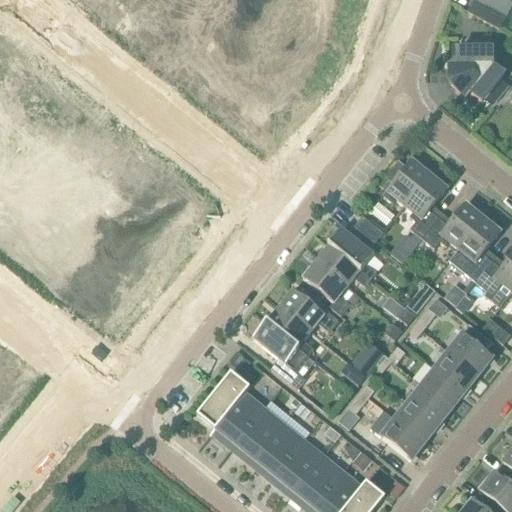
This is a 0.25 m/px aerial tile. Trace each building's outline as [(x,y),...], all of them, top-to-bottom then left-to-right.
[(102,0),(93,11),(112,26),(133,0),(102,0)] [(149,0),(133,0),(112,26),(130,41),(148,19),(158,27),(174,7),(164,0),(161,0),(157,6),(149,0)] [(274,27),(285,12),(269,0),(248,0),(246,4),(274,27)] [(499,32),(511,8),(511,6),(500,0),(476,0),(468,15),(499,32)] [(311,15),(306,21),(315,28),(320,22),(311,15)] [(172,56),(161,69),(179,83),(207,49),(190,35),(196,28),(185,19),(162,47),(172,56)] [(320,22),(315,28),(325,36),(330,30),(320,22)] [(2,32),(0,34),(0,78),(23,50),(2,32)] [(207,49),(179,83),(197,97),(207,84),(218,93),(241,64),(229,55),(223,62),(207,49)] [(23,50),(0,78),(0,86),(17,100),(44,66),(23,50)] [(449,69),(449,82),(450,82),(450,88),(455,93),(465,102),(470,95),(482,105),(505,78),(493,68),(492,53),(457,53),(457,69),(449,69)] [(44,66),(17,100),(38,117),(65,84),(44,66)] [(243,96),(225,118),(244,133),(271,99),(254,84),(260,77),(249,68),(234,88),(243,96)] [(271,99),(244,133),(262,148),(280,125),(290,133),(306,114),(295,105),(289,113),(271,99)] [(84,104),(60,135),(77,149),(102,119),(84,104)] [(102,119),(77,149),(94,163),(119,132),(102,119)] [(119,132),(94,163),(111,177),(136,146),(119,132)] [(405,210),(430,179),(412,164),(403,177),(399,173),(390,184),(394,187),(384,200),(393,207),(397,203),(405,210)] [(47,168),(42,174),(42,175),(51,182),(56,175),(47,168)] [(157,169),(149,178),(155,183),(163,174),(157,169)] [(42,175),(37,181),(47,188),(52,182),(51,182),(42,175)] [(56,175),(51,182),(52,182),(60,189),(65,183),(56,175)] [(149,178),(141,188),(148,193),(155,183),(149,178)] [(447,193),(430,179),(405,210),(413,216),(410,220),(416,225),(410,233),(422,242),(439,222),(430,214),(447,193)] [(52,182),(47,188),(56,196),(61,190),(60,189),(52,182)] [(74,189),(68,195),(78,203),(83,197),(74,189)] [(195,190),(183,205),(212,230),(225,214),(195,190)] [(137,193),(129,203),(136,208),(143,198),(137,193)] [(183,205),(171,220),(200,244),(212,230),(183,205)] [(5,206),(0,211),(0,247),(23,220),(5,206)] [(73,207),(68,213),(77,221),(82,215),(73,207)] [(359,218),(364,212),(358,207),(354,213),(359,218)] [(450,246),(458,253),(483,222),(466,208),(449,229),(439,222),(422,242),(435,253),(441,245),(447,250),(450,246)] [(120,214),(113,223),(119,228),(127,219),(120,214)] [(82,215),(77,221),(86,229),(91,222),(82,215)] [(363,219),(355,229),(374,245),(382,235),(363,219)] [(23,220),(0,247),(0,252),(14,264),(39,233),(23,220)] [(171,220),(158,235),(188,259),(200,244),(171,220)] [(488,225),(483,222),(458,253),(454,258),(462,265),(457,271),(476,286),(493,265),(484,257),(501,236),(496,232),(498,230),(490,223),(488,225)] [(113,223),(105,232),(111,237),(119,228),(113,223)] [(367,254),(374,245),(355,229),(348,238),(341,233),(328,250),(329,250),(371,283),(376,276),(366,268),(374,259),(367,254)] [(39,233),(14,264),(31,278),(56,247),(39,233)] [(158,235),(146,250),(176,274),(188,259),(158,235)] [(96,244),(89,253),(95,258),(102,249),(96,244)] [(56,247),(31,278),(49,292),(74,261),(56,247)] [(146,250),(134,265),(164,289),(176,274),(146,250)] [(365,290),(371,283),(329,250),(316,266),(347,291),(355,282),(365,290)] [(89,253),(81,262),(87,267),(95,258),(89,253)] [(493,265),(476,286),(488,296),(494,289),(501,294),(504,290),(511,296),(511,295),(511,260),(502,273),(493,265)] [(134,265),(122,280),(152,304),(164,289),(134,265)] [(340,300),(347,291),(316,266),(303,282),(333,306),(330,311),(341,320),(351,308),(340,300)] [(72,273),(64,283),(71,288),(78,278),(72,273)] [(122,280),(110,295),(140,319),(152,304),(122,280)] [(64,283),(57,292),(63,297),(71,288),(64,283)] [(279,311),(311,336),(318,327),(329,335),(338,324),(327,314),(323,319),(293,294),(279,311)] [(110,295),(98,310),(128,334),(140,319),(110,295)] [(415,319),(420,313),(408,303),(403,309),(406,312),(415,319)] [(98,310),(85,326),(115,350),(128,334),(98,310)] [(311,336),(279,311),(267,326),(309,359),(314,353),(304,345),(311,336)] [(415,319),(406,312),(398,321),(408,329),(415,319)] [(428,312),(419,323),(427,329),(436,318),(428,312)] [(418,341),(427,329),(419,323),(410,335),(418,341)] [(483,332),(504,349),(511,339),(491,323),(483,332)] [(309,359),(267,326),(267,325),(253,342),(278,363),(271,372),(297,393),(306,383),(319,367),(309,359)] [(402,335),(393,328),(386,337),(395,344),(402,335)] [(449,354),(479,379),(493,362),(462,337),(449,354)] [(384,358),(375,350),(368,359),(377,367),(384,358)] [(389,361),(392,365),(396,368),(405,356),(398,350),(389,361)] [(435,372),(466,396),(479,379),(449,354),(435,372)] [(246,363),(238,356),(230,366),(238,373),(246,363)] [(4,358),(0,363),(0,384),(24,404),(39,386),(4,358)] [(382,376),(392,365),(389,361),(384,358),(375,370),(382,376)] [(466,396),(435,372),(422,389),(452,413),(466,396)] [(366,380),(357,373),(349,382),(359,390),(366,380)] [(213,438),(246,397),(250,392),(231,377),(197,419),(215,433),(210,439),(211,439),(213,438)] [(0,384),(0,412),(11,421),(24,404),(0,384)] [(367,388),(358,400),(365,406),(375,395),(367,388)] [(452,413),(422,389),(408,406),(439,430),(452,413)] [(226,449),(228,447),(233,451),(265,412),(246,397),(213,438),(226,449)] [(296,409),(300,405),(293,400),(290,404),(296,409)] [(356,418),(365,406),(358,400),(348,412),(356,418)] [(296,409),(293,414),(303,422),(310,413),(300,405),(296,409)] [(408,406),(394,423),(425,447),(439,430),(408,406)] [(0,412),(0,433),(11,421),(0,412)] [(285,428),(265,412),(233,451),(239,456),(237,458),(251,469),(285,428)] [(425,447),(394,423),(381,440),(411,464),(425,447)] [(265,480),(267,479),(272,483),(304,444),(285,428),(251,469),(265,480)] [(341,438),(329,428),(322,436),(335,446),(341,438)] [(324,460),(304,444),(272,483),(278,488),(276,489),(290,501),(324,460)] [(361,454),(351,446),(345,453),(353,463),(361,454)] [(373,463),(362,454),(353,465),(364,474),(373,463)] [(511,454),(503,466),(511,473),(511,454)] [(304,511),(306,510),(308,511),(313,511),(343,476),(324,460),(290,501),(304,511)] [(345,511),(362,491),(343,476),(313,511),(345,511)] [(511,511),(511,489),(495,476),(480,494),(481,495),(501,511),(502,511),(511,511)] [(396,484),(388,494),(396,500),(404,490),(396,484)] [(376,511),(385,501),(366,486),(362,491),(345,511),(376,511)] [(502,511),(501,511),(481,495),(476,501),(481,506),(478,509),(472,504),(468,509),(466,507),(461,511),(502,511)]
